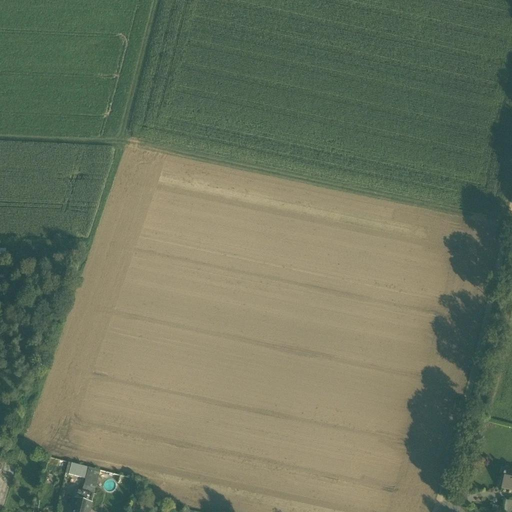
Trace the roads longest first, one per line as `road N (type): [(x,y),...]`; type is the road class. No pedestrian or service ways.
road 1 (track): [(0,134),(117,141),(511,222)]
road 2 (unclassified): [(437,511),(509,221)]
road 3 (track): [(117,141),(153,0)]
